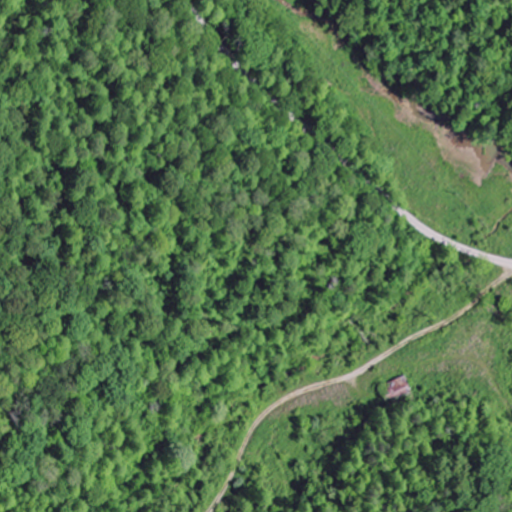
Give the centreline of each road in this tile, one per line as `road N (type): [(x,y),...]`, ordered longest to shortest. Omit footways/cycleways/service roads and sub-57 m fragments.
road 1 (track): [(511,260),(431,233),(403,214),(248,73),(186,0)]
road 2 (track): [(511,324),(475,360),(165,511)]
